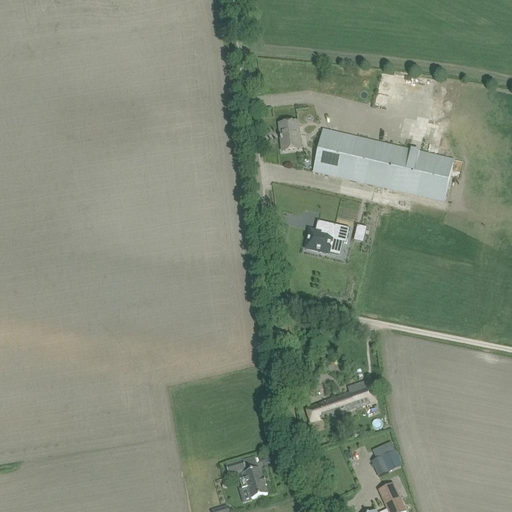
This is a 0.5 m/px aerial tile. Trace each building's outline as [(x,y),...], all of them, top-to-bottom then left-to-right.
[(279,124),(283,152),(301,149),(298,122),(279,124)] [(323,130),(313,173),(444,203),(449,178),(454,160),(437,156),(421,152),(333,132),(323,130)] [(309,236),(306,250),(329,255),(329,254),(331,246),(340,248),(341,243),(344,243),(347,244),(350,229),(318,222),(316,232),(312,231),(311,237),(309,237),(309,236)] [(311,395),(323,392),(318,374),(306,378),(311,395)] [(369,380),(348,388),(350,395),(355,408),(376,401),(369,380)] [(316,407),(307,410),(311,423),(321,420),(355,408),(350,395),(316,407)] [(396,452),(372,463),(379,478),(403,466),(396,452)] [(244,462),(226,467),(229,475),(246,470),(244,462)] [(260,469),(244,474),(246,479),(240,481),(243,490),(248,488),(252,500),(268,495),(265,486),(267,486),(264,478),(263,478),(260,469)] [(384,511),(376,511),(374,511),(406,511),(394,484),(379,491),(388,511),(384,511)]
